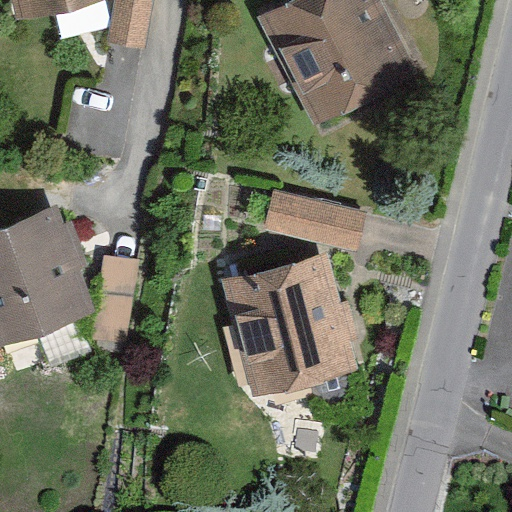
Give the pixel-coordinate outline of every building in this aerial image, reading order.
[(3,0),(9,22),(90,0),(3,0)] [(151,0),(116,0),(112,37),(145,42),(151,0)] [(365,0),(298,0),(250,24),(305,132),(407,81),(365,0)] [(358,220),(267,199),(259,235),(350,255),(358,220)] [(0,229),(0,340),(82,312),(47,213),(0,229)] [(219,282),(249,392),(355,364),(325,253),(219,282)]
